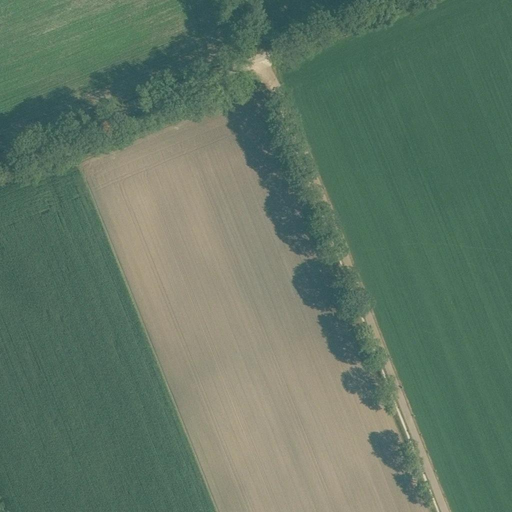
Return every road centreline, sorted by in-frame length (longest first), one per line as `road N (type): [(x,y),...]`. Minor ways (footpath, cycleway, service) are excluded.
road 1 (track): [(438,511),(259,63)]
road 2 (unclassified): [(0,163),(419,0)]
